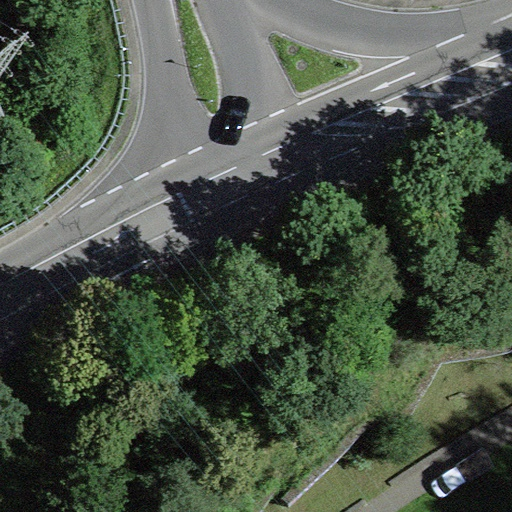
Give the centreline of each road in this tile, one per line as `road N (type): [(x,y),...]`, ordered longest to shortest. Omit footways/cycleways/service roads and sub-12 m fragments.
road 1 (tertiary): [(502,65),(240,179)]
road 2 (tertiary): [(240,179),(0,296)]
road 3 (primary): [(502,65),(344,30),(269,0)]
road 4 (primary): [(154,0),(171,95),(198,143),(240,179)]
road 5 (primary): [(240,179),(251,84),(216,0)]
